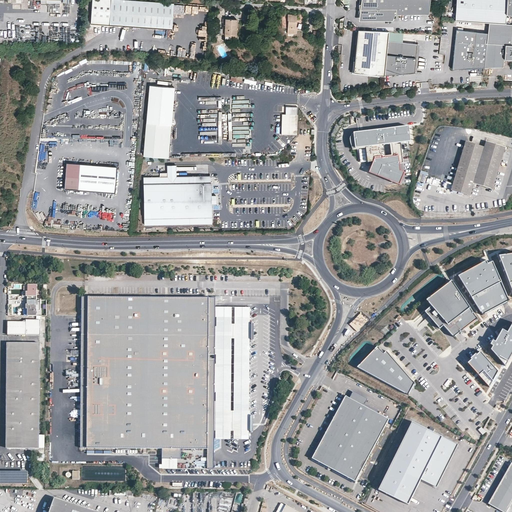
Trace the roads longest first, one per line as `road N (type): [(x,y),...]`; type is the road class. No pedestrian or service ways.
road 1 (primary): [(233,243),(0,237)]
road 2 (residential): [(511,92),(325,110)]
road 3 (unknown): [(126,153),(123,95),(98,94),(37,116)]
road 4 (unknown): [(298,99),(206,87),(193,139)]
road 5 (residential): [(279,469),(276,443),(327,350)]
road 6 (unknown): [(58,178),(71,199),(124,199),(126,153)]
